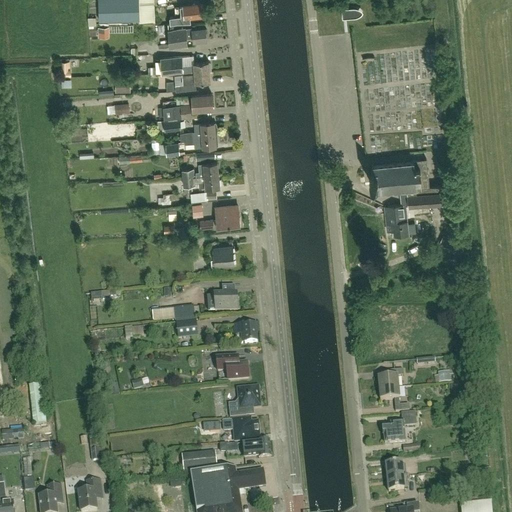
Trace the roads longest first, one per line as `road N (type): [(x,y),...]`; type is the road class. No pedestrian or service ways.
road 1 (tertiary): [(299,511),(246,0)]
road 2 (unclassified): [(362,511),(310,0)]
